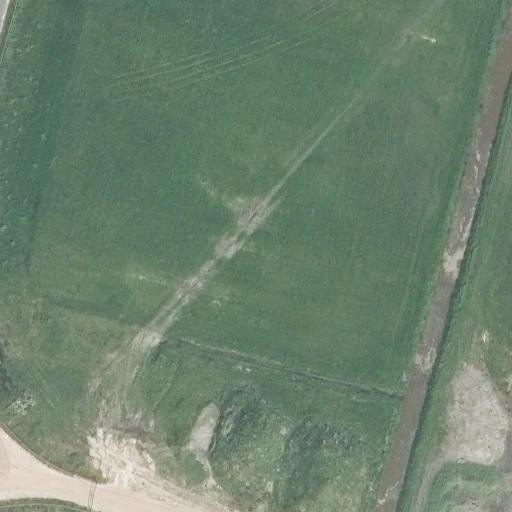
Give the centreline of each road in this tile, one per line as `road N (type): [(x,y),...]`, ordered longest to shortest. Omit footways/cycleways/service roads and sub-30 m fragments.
road 1 (unclassified): [(245,0),(0,475)]
road 2 (track): [(147,511),(6,471),(0,461)]
